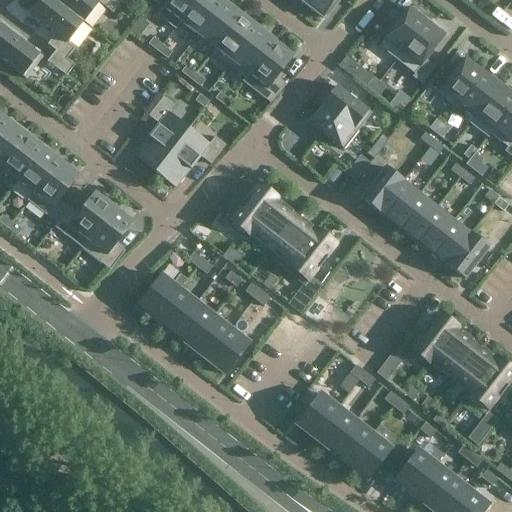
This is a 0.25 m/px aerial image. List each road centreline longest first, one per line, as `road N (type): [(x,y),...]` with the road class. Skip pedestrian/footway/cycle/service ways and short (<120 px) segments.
road 1 (residential): [(375,511),(92,305)]
road 2 (residential): [(249,140),(511,343)]
road 3 (tertiary): [(307,511),(72,330)]
road 4 (residential): [(0,87),(174,221)]
